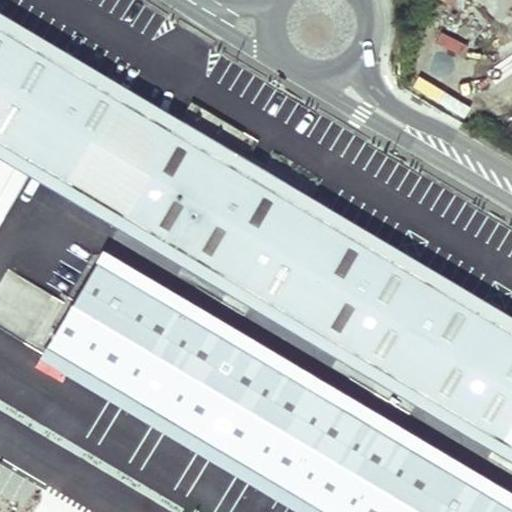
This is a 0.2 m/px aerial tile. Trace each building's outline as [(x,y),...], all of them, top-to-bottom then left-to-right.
[(129,85),(0,8),(0,25),(122,97),(129,85)] [(122,97),(0,25),(0,138),(72,181),(122,97)] [(181,117),(129,85),(122,97),(72,181),(65,194),(118,225),(125,213),(174,129),(181,117)] [(511,311),(181,117),(174,129),(511,328),(511,311)] [(511,328),(174,129),(125,213),(511,441),(511,328)] [(72,181),(0,138),(0,155),(65,194),(72,181)] [(511,441),(125,213),(118,225),(511,460),(511,441)] [(511,490),(104,248),(97,261),(511,506),(511,490)] [(511,511),(511,506),(97,261),(47,345),(329,511),(511,511)] [(0,327),(43,346),(64,297),(3,271),(0,278),(0,327)] [(329,511),(47,345),(40,356),(302,511),(329,511)] [(35,511),(0,491),(0,508),(6,511),(35,511)]
